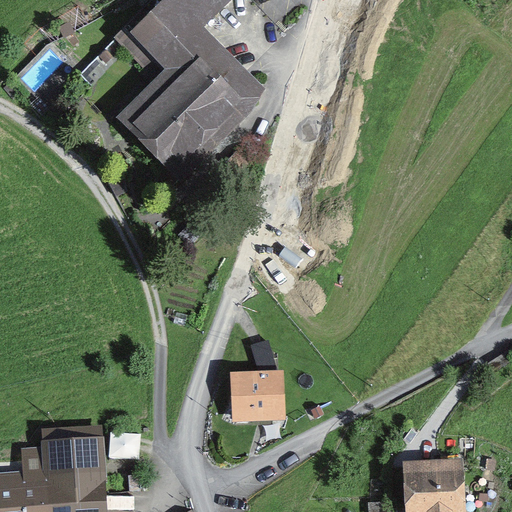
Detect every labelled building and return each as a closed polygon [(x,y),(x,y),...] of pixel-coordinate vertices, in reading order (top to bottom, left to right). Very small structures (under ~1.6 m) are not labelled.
[(241,0),(153,0),(116,37),(160,82),(125,117),(183,174),(246,113),(236,103),(254,86),(242,74),(278,38),(241,0)] [(238,156),(229,164),(238,173),(246,165),(238,156)] [(278,375),(235,376),(237,420),(280,418),(278,375)] [(115,511),(104,510),(99,430),(45,434),(49,483),(0,486),(0,511),(115,511)] [(457,511),(456,472),(412,475),(414,511),(457,511)]
